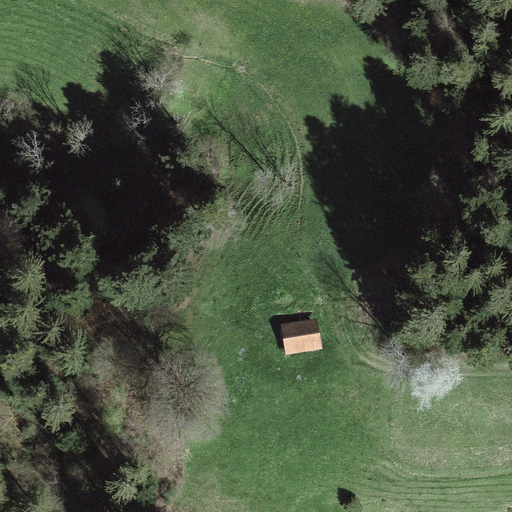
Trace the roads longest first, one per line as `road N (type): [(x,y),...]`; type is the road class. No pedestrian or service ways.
road 1 (track): [(0,343),(158,345),(200,333),(297,216),(299,159),(273,91),(232,64),(159,47)]
road 2 (track): [(511,365),(387,371),(352,349),(338,318),(345,276),(427,215)]
